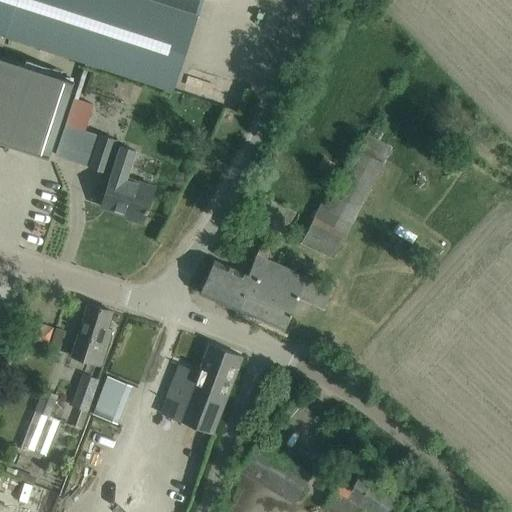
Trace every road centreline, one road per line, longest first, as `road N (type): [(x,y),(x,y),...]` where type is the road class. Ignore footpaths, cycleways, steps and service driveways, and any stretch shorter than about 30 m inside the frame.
road 1 (unclassified): [(166,309),(241,174),(314,0)]
road 2 (unclassified): [(477,511),(435,462),(342,386),(259,341)]
road 3 (unclassified): [(204,511),(259,341)]
road 4 (unclassified): [(166,309),(0,255)]
